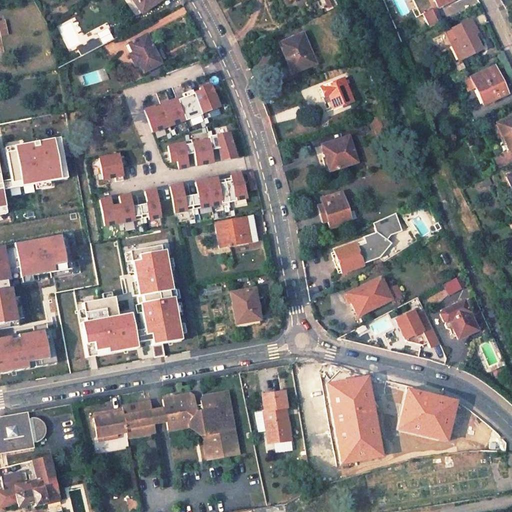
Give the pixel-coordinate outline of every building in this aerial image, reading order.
[(133,6),(140,15),(159,2),(157,0),(126,0),(132,7),(133,6)] [(434,9),(426,12),(431,25),(439,21),(434,9)] [(469,17),(444,30),(459,58),(480,48),(470,28),(474,26),(469,17)] [(99,38),(77,49),(81,56),(112,40),(107,29),(97,34),(99,38)] [(315,63),(303,33),(280,43),(284,53),(287,51),(294,67),(303,64),(304,67),(315,63)] [(142,72),(160,63),(159,61),(163,58),(160,51),(155,54),(145,36),(124,46),(134,66),(138,64),(142,72)] [(493,63),(470,73),(482,99),(505,88),(493,63)] [(160,66),(147,71),(149,78),(163,72),(160,66)] [(351,101),(344,79),(319,87),(325,102),(330,100),(332,107),(351,101)] [(200,91),(193,93),(201,114),(218,107),(209,85),(199,88),(200,91)] [(201,114),(193,93),(192,90),(182,94),(184,98),(177,100),(184,120),(185,121),(201,115),(201,114)] [(184,120),(177,100),(176,99),(160,105),(161,106),(168,126),(184,120)] [(151,132),(168,126),(161,106),(154,109),(153,107),(143,110),(151,132)] [(511,115),(495,122),(508,149),(511,147),(511,115)] [(480,127),(471,131),(477,146),(487,141),(480,127)] [(228,133),(208,137),(209,140),(210,150),(219,149),(221,161),(236,158),(228,133)] [(329,168),(355,160),(348,135),(321,144),(329,168)] [(66,177),(58,136),(12,145),(13,150),(4,152),(10,187),(66,177)] [(193,154),(191,143),(190,140),(183,142),(183,143),(167,147),(170,162),(176,161),(178,169),(187,167),(185,155),(193,154)] [(209,140),(191,143),(193,154),(195,166),(213,162),(210,150),(209,140)] [(117,155),(98,159),(101,180),(113,177),(114,182),(122,181),(117,155)] [(252,172),(246,173),(250,191),(257,190),(252,172)] [(231,178),(223,180),(228,203),(235,201),(235,200),(246,198),(239,174),(230,176),(231,178)] [(216,178),(206,180),(211,206),(228,203),(223,180),(217,181),(216,178)] [(10,187),(9,179),(0,180),(0,187),(0,189),(10,187)] [(197,195),(190,196),(192,210),(211,206),(206,180),(195,182),(197,195)] [(74,206),(74,184),(56,183),(56,205),(74,206)] [(181,185),(169,187),(174,213),(192,210),(190,196),(183,197),(181,185)] [(146,204),(138,206),(141,219),(148,218),(148,220),(159,218),(154,190),(144,192),(146,204)] [(129,195),(117,197),(120,209),(122,223),(141,219),(138,206),(131,207),(129,195)] [(350,220),(343,197),(318,204),(323,221),(327,219),(329,226),(350,220)] [(109,199),(99,200),(104,226),(122,223),(120,209),(111,211),(109,199)] [(219,249),(256,243),(252,216),(215,222),(219,249)] [(405,233),(398,217),(374,227),(375,234),(385,242),(405,233)] [(71,267),(64,232),(0,244),(0,327),(17,324),(8,279),(8,274),(17,273),(18,277),(49,271),(48,268),(52,267),(52,270),(71,267)] [(375,234),(363,239),(352,243),(361,266),(362,268),(383,260),(392,246),(385,242),(375,234)] [(361,266),(352,243),(333,251),(342,273),(361,266)] [(181,339),(163,245),(129,251),(145,335),(149,334),(150,340),(153,357),(164,355),(161,343),(181,339)] [(445,295),(464,288),(459,276),(441,283),(445,295)] [(387,292),(379,278),(346,295),(358,317),(401,294),(397,286),(387,292)] [(240,322),(260,319),(254,289),(230,293),(232,304),(236,304),(240,322)] [(117,316),(114,297),(82,303),(85,321),(80,323),(86,357),(136,348),(135,343),(134,337),(130,313),(117,316)] [(453,327),(458,338),(478,330),(464,300),(442,310),(440,314),(443,321),(445,321),(444,324),(445,328),(449,328),(453,327)] [(412,309),(390,319),(400,340),(421,331),(428,348),(439,345),(423,311),(414,314),(412,309)] [(0,371),(54,362),(48,328),(16,333),(16,337),(9,338),(2,339),(2,342),(0,342),(0,371)] [(150,340),(149,334),(145,335),(134,337),(135,343),(150,340)] [(382,458),(368,377),(326,384),(340,466),(382,458)] [(456,401),(406,389),(396,431),(446,443),(456,401)] [(265,409),(271,442),(294,438),(291,420),(289,421),(286,405),(287,405),(285,390),(264,394),(267,408),(265,409)] [(208,458),(237,453),(228,391),(204,395),(201,400),(202,407),(197,408),(195,395),(191,393),(165,398),(165,406),(168,417),(170,427),(191,424),(204,434),(208,458)] [(151,430),(149,420),(147,408),(146,400),(121,405),(122,407),(126,429),(127,434),(151,430)] [(147,408),(149,420),(168,417),(165,406),(147,408)] [(119,430),(126,429),(122,407),(93,411),(98,439),(120,435),(119,430)] [(5,453),(34,446),(32,441),(39,440),(44,435),(44,426),(43,422),(38,418),(32,416),(28,417),(27,410),(0,414),(0,444),(0,445),(4,447),(5,453)] [(479,452),(495,451),(495,438),(478,438),(479,452)] [(36,479),(55,475),(49,456),(31,460),(36,479)] [(2,487),(29,481),(27,470),(0,476),(2,487)] [(45,500),(59,497),(55,475),(36,479),(29,481),(2,487),(0,487),(0,511),(4,510),(3,505),(16,503),(17,506),(32,503),(33,505),(46,503),(45,500)] [(134,511),(133,499),(124,500),(125,511),(134,511)]
